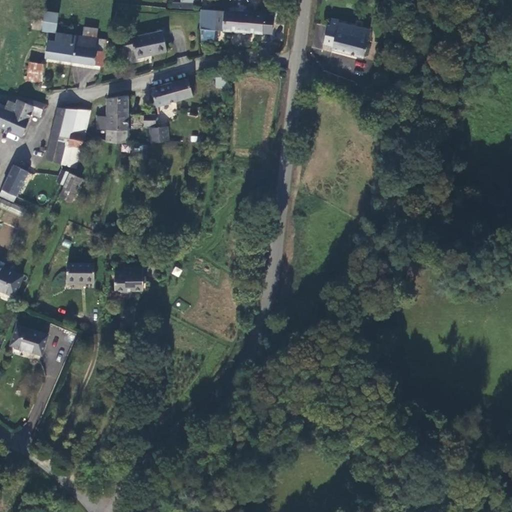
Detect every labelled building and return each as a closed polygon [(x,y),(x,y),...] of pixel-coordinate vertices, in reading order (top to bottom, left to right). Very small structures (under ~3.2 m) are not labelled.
[(168,2),(168,8),(199,9),(199,0),(180,0),(180,2),(168,2)] [(43,31),(49,31),(54,32),(57,12),(45,11),(43,31)] [(279,35),(280,16),(201,11),(201,29),(279,35)] [(333,46),(332,49),(364,56),(370,29),(339,22),(339,20),(331,18),(329,25),(327,24),(323,44),(333,46)] [(85,27),(83,37),(97,38),(98,29),(85,27)] [(162,30),(121,39),(124,51),(134,49),(136,57),(167,51),(162,30)] [(45,59),(103,66),(107,40),(97,38),(83,37),(54,32),(49,31),(45,59)] [(43,82),(45,63),(29,61),(27,79),(43,82)] [(227,86),(226,74),(215,75),(215,87),(227,86)] [(193,96),(187,78),(168,84),(173,102),(193,96)] [(37,88),(39,91),(42,92),(45,92),(47,89),(47,85),(45,83),(41,82),(38,84),(37,88)] [(156,107),(173,102),(168,84),(151,88),(156,107)] [(127,114),(127,95),(107,98),(107,114),(127,114)] [(40,117),(44,104),(29,98),(27,103),(18,100),(14,103),(7,101),(5,110),(0,107),(0,126),(21,136),(30,114),(40,117)] [(66,143),(81,147),(84,133),(90,111),(76,109),(57,107),(45,158),(60,164),(66,143)] [(96,127),(106,129),(127,129),(127,114),(107,114),(107,116),(96,117),(96,127)] [(143,114),(143,126),(148,126),(155,125),(155,114),(143,114)] [(167,124),(155,125),(148,126),(150,140),(168,139),(167,124)] [(126,143),(127,129),(106,129),(106,141),(121,143),(126,143)] [(60,164),(62,170),(68,173),(75,171),(81,147),(66,143),(60,164)] [(13,164),(2,190),(16,197),(28,171),(13,164)] [(57,181),(64,185),(68,173),(62,170),(57,181)] [(81,178),(68,173),(64,185),(58,196),(72,201),(81,178)] [(163,190),(165,182),(157,181),(155,189),(163,190)] [(16,197),(2,190),(0,193),(0,195),(13,202),(16,197)] [(13,202),(0,195),(0,206),(21,217),(26,208),(13,202)] [(295,214),(292,213),(290,214),(288,216),(288,218),(289,221),(291,222),(294,222),(296,220),(296,217),(295,214)] [(95,263),(65,263),(65,279),(83,280),(83,282),(94,282),(95,263)] [(0,266),(0,290),(14,296),(22,276),(0,266)] [(174,266),(171,273),(179,277),(182,270),(174,266)] [(142,289),(143,269),(126,269),(126,273),(115,273),(114,290),(116,292),(124,293),(126,290),(142,289)] [(16,325),(10,345),(41,354),(47,334),(16,325)]
